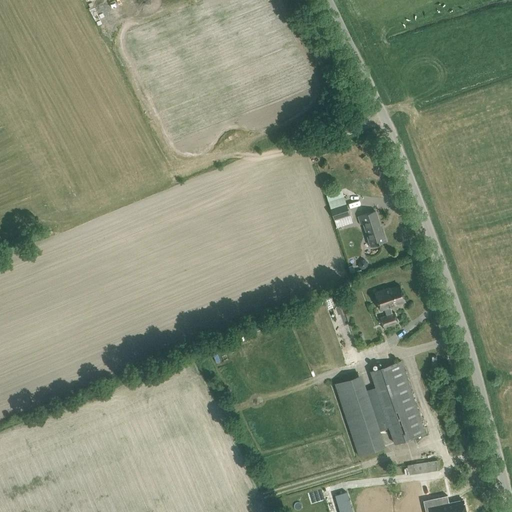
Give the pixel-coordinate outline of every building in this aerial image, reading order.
[(342,194),(327,197),(328,202),(343,198),(342,194)] [(334,219),(350,214),(346,202),(330,207),(334,219)] [(385,241),(376,211),(358,216),(361,223),(364,222),(371,246),(385,241)] [(380,317),(382,320),(384,327),(398,322),(394,312),(392,313),(389,306),(405,300),(400,285),(387,289),(386,288),(375,292),(381,309),(385,308),(387,315),(380,317)] [(323,295),(339,346),(353,341),(337,290),(323,295)] [(426,433),(401,360),(370,371),(375,386),(365,390),(360,374),(334,383),(358,456),(385,447),(379,431),(389,428),(394,443),(426,433)] [(443,398),(441,392),(433,394),(435,401),(443,398)] [(434,459),(401,461),(401,470),(434,468),(434,459)] [(351,511),(346,491),(334,494),(339,511),(351,511)] [(450,495),(428,499),(432,511),(473,511),(470,501),(452,504),(450,495)]
